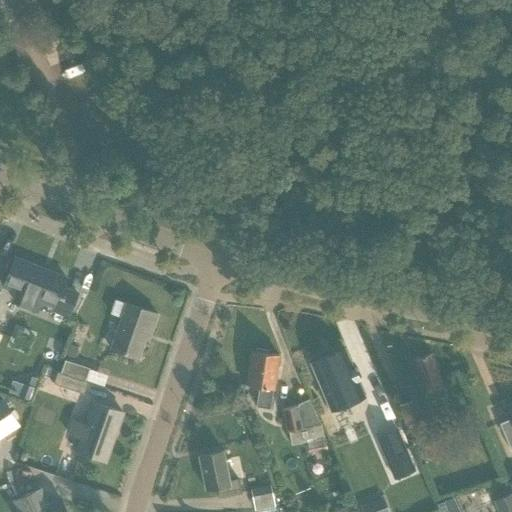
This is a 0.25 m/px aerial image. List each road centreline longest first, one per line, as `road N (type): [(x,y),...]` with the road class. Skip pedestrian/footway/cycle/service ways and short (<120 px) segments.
road 1 (tertiary): [(511,335),(213,259)]
road 2 (residential): [(139,511),(213,259)]
road 3 (tertiary): [(213,259),(0,170)]
